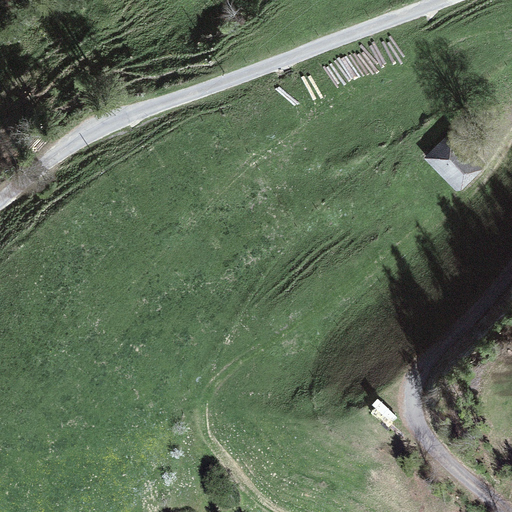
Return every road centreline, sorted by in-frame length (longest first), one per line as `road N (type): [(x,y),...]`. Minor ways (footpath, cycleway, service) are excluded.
road 1 (unclassified): [(0,203),(82,139),(147,106),(439,0)]
road 2 (unclassified): [(511,268),(427,356),(409,405),(424,444),(507,511)]
